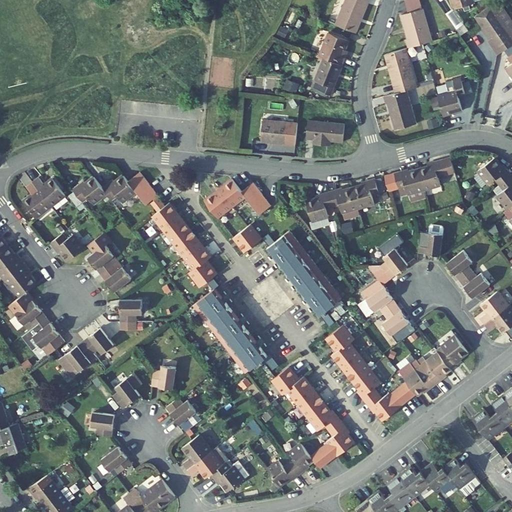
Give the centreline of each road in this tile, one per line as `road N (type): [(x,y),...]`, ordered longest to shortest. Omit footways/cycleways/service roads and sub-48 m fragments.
road 1 (residential): [(164,157),(324,175),(379,163)]
road 2 (residential): [(278,316),(385,454)]
road 3 (residential): [(379,163),(361,94),(390,0)]
road 4 (residential): [(0,171),(59,149),(164,157)]
road 5 (residential): [(164,157),(173,181),(255,287)]
road 6 (residential): [(379,163),(463,138),(511,150)]
road 7 (residential): [(0,203),(72,299)]
